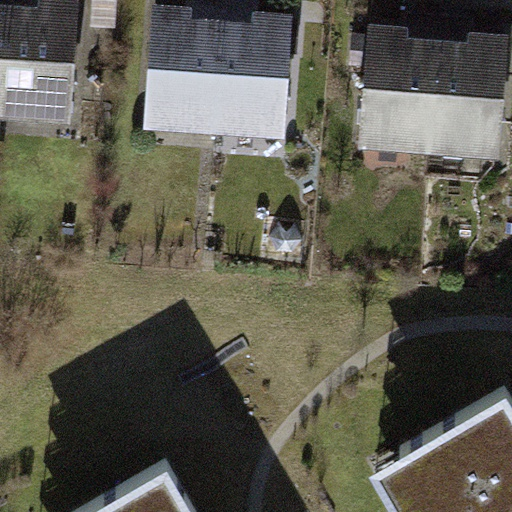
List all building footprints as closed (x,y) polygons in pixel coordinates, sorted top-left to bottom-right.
[(44,0),(45,7),(11,4),(5,100),(72,105),(78,0),(44,0)] [(0,99),(5,100),(11,4),(0,3),(0,99)] [(193,7),(158,4),(151,110),(219,115),(226,20),(192,17),(193,7)] [(259,22),(226,20),(219,115),(286,120),(294,14),(260,11),(259,22)] [(409,26),(375,24),(374,36),(360,35),(358,61),(372,62),(367,129),(432,134),(441,39),(408,36),(409,26)] [(474,42),(441,39),(432,134),(501,140),(510,34),(475,31),(474,42)] [(511,511),(511,393),(507,386),(403,447),(432,496),(406,511),(511,511)] [(200,511),(169,459),(76,511),(200,511)]
